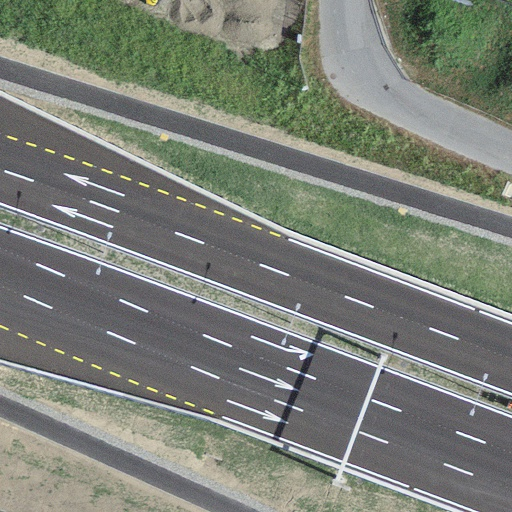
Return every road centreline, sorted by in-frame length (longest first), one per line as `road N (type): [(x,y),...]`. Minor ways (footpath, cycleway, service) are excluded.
road 1 (primary): [(0,279),(511,474)]
road 2 (primary): [(511,363),(0,171)]
road 3 (residential): [(342,0),(349,49),(372,89),(511,158)]
